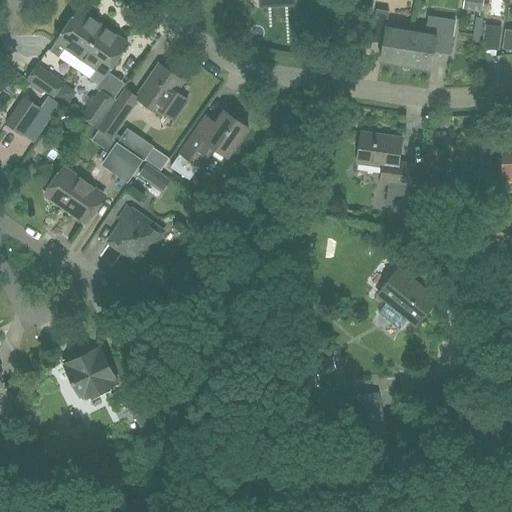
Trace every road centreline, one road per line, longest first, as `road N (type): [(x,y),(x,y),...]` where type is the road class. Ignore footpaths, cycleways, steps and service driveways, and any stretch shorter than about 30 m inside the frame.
road 1 (residential): [(0,259),(28,312),(55,309),(81,290),(82,277),(27,240)]
road 2 (residential): [(325,82),(224,57),(161,0)]
road 3 (residential): [(511,98),(437,99),(325,82)]
